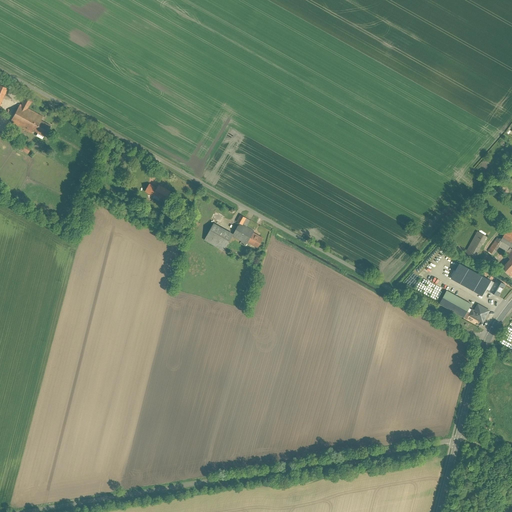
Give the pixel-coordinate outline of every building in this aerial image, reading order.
[(22,104),(21,104),(11,123),(32,134),(34,130),(44,136),(50,125),(41,120),(43,116),(28,108),(32,99),(26,96),(22,104)] [(19,149),(28,154),(31,147),(23,143),(19,149)] [(155,196),(156,194),(164,198),(168,191),(160,186),(158,188),(151,184),(147,191),(155,196)] [(251,220),(241,215),(238,221),(244,224),(248,226),(251,220)] [(225,251),(234,236),(248,243),(249,242),(259,247),(264,237),(239,224),(235,233),(215,223),(206,240),(225,251)] [(511,247),(511,228),(509,226),(500,240),(509,246),(511,247)] [(478,231),(464,256),(473,261),(486,236),(478,231)] [(506,251),(509,246),(500,240),(497,238),(493,243),(499,246),(506,251)] [(499,246),(493,243),(488,251),(493,255),(499,246)] [(511,260),(510,259),(502,268),(511,276),(511,274),(511,260)] [(459,263),(451,279),(483,296),(486,290),(491,281),(483,276),(484,273),(481,272),(480,274),(459,263)] [(495,283),(491,281),(486,290),(498,296),(505,284),(497,279),(495,283)] [(447,290),(439,304),(464,317),(467,311),(469,308),(471,304),(447,290)] [(474,311),(469,308),(467,311),(470,313),(469,315),(483,322),(489,311),(478,304),(474,311)]
